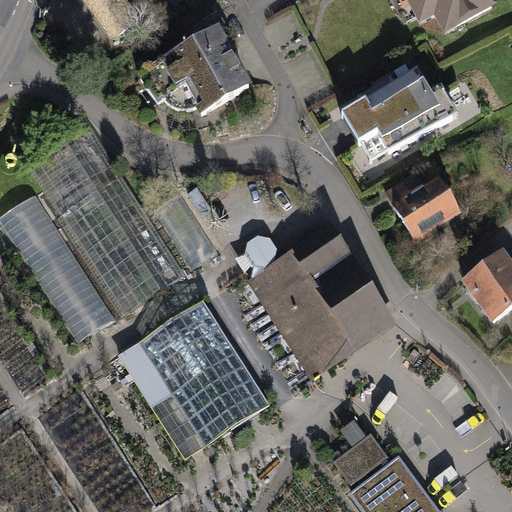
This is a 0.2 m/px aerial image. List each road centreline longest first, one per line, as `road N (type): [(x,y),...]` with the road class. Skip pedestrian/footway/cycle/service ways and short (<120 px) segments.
road 1 (residential): [(277,152),(321,172),(406,304),(461,347),(511,414)]
road 2 (residential): [(0,53),(64,82),(126,135),(160,152),(277,152)]
road 3 (residential): [(248,18),(282,79),(277,152)]
